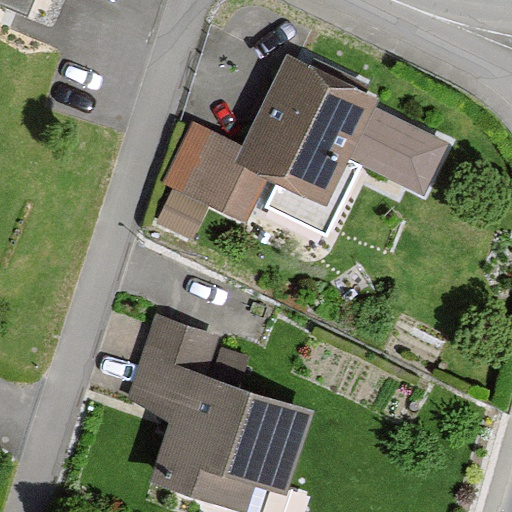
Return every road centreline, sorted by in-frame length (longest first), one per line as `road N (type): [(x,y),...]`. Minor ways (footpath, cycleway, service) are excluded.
road 1 (residential): [(185,0),(23,511)]
road 2 (residential): [(511,56),(382,0)]
